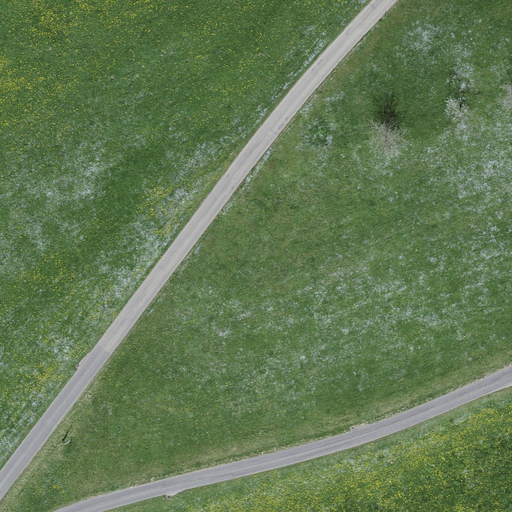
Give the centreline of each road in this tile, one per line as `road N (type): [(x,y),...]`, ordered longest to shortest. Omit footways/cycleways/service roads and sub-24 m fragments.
road 1 (unclassified): [(0,490),(209,208),(384,0)]
road 2 (unclassified): [(72,511),(367,434),(511,374)]
